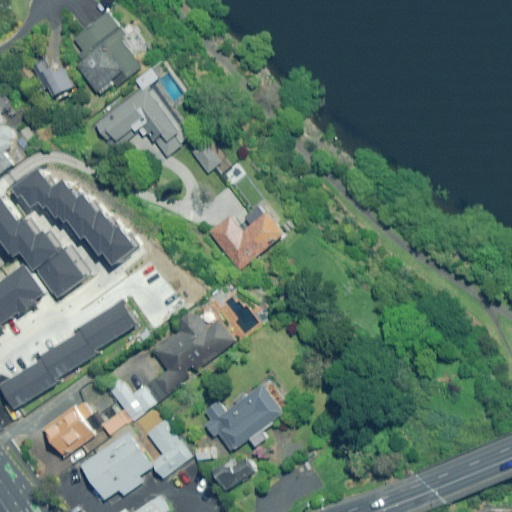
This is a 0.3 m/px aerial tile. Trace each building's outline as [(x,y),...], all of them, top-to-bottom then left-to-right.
[(127,37),(110,13),(73,38),(83,53),(73,60),(97,96),(114,85),(112,81),(120,75),(124,81),(141,70),(122,41),(127,37)] [(73,88),(56,54),(32,66),(49,100),(73,88)] [(160,80),(153,69),(137,81),(144,92),(93,124),(109,149),(138,131),(143,139),(148,136),(153,144),(156,142),(164,156),(188,140),(152,85),(160,80)] [(19,146),(14,139),(20,135),(0,106),(0,154),(7,150),(9,153),(19,146)] [(223,165),(210,144),(194,155),(208,175),(223,165)] [(111,235),(72,193),(42,222),(55,235),(53,237),(72,257),(75,254),(90,270),(123,238),(116,231),(111,235)] [(286,235),(262,204),(236,223),(230,216),(208,233),(237,272),(286,235)] [(90,283),(71,262),(55,276),(74,297),(90,283)] [(0,351),(9,345),(23,335),(10,317),(0,303),(0,351)] [(87,334),(100,352),(142,325),(127,303),(85,330),(87,334)] [(214,329),(199,310),(186,321),(189,325),(155,352),(169,370),(150,384),(162,399),(192,375),(190,373),(211,355),(216,362),(239,343),(223,322),(214,329)] [(47,360),(61,381),(102,354),(100,352),(87,334),(47,360)] [(61,381),(47,360),(4,387),(19,410),(62,382),(61,381)] [(110,390),(134,420),(135,422),(159,404),(146,387),(134,395),(122,380),(110,390)] [(287,416),(264,384),(233,406),(215,420),(206,426),(215,438),(219,435),(233,454),(252,440),(257,448),(270,439),(265,432),(287,416)] [(94,415),(85,402),(45,429),(65,458),(97,436),(86,420),(94,415)] [(197,455),(169,418),(152,432),(168,453),(157,462),(169,477),(197,455)] [(157,465),(133,431),(86,464),(110,498),(124,488),(128,494),(148,480),(144,474),(157,465)] [(249,461),(238,468),(235,463),(217,475),(228,493),(257,473),(249,461)] [(169,511),(170,511),(161,497),(138,511),(127,511),(124,511),(169,511)]
